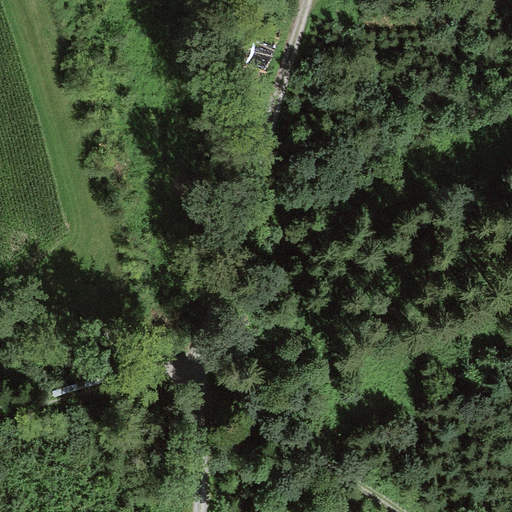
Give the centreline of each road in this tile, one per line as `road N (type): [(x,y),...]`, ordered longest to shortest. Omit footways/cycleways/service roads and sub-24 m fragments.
road 1 (track): [(199,511),(208,402),(238,262),(269,186),(318,0)]
road 2 (track): [(380,511),(117,346),(0,294)]
